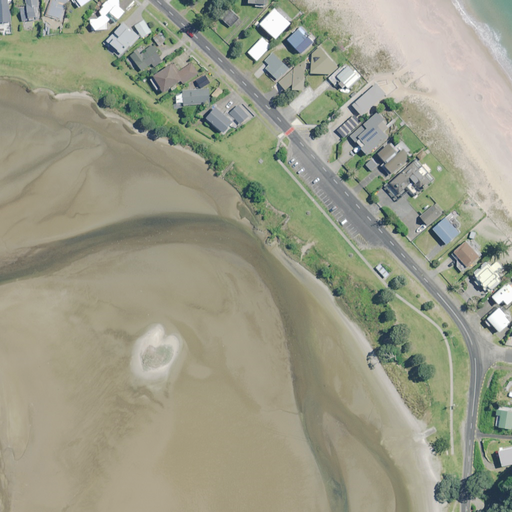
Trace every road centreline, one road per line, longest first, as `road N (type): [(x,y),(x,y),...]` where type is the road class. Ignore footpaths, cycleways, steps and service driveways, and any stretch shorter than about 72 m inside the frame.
road 1 (tertiary): [(474,353),(438,293),(270,110),(155,0)]
road 2 (tertiary): [(466,511),(474,353)]
